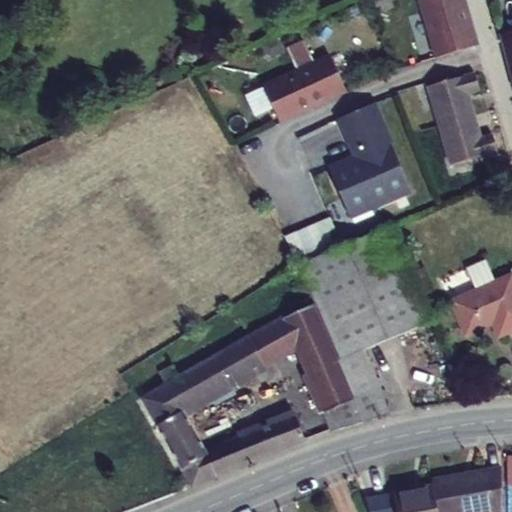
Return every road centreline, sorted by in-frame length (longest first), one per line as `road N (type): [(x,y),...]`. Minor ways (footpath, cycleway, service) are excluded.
road 1 (tertiary): [(201,511),(361,447),(511,421)]
road 2 (residential): [(490,48),(367,91),(268,139),(300,205)]
